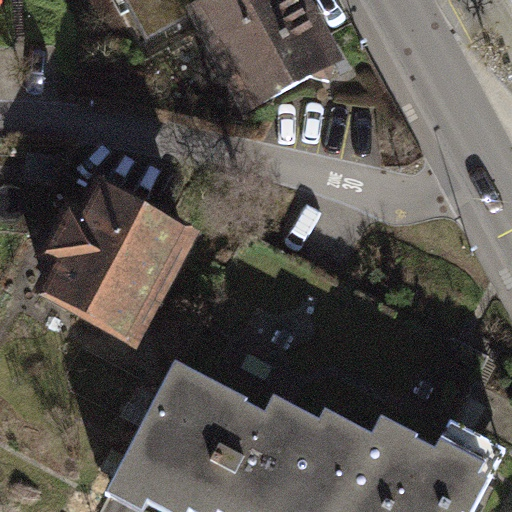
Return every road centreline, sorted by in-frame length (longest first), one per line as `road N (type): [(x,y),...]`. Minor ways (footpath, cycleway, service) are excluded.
road 1 (residential): [(493,158),(403,199),(103,123),(0,111)]
road 2 (secondary): [(410,0),(493,158)]
